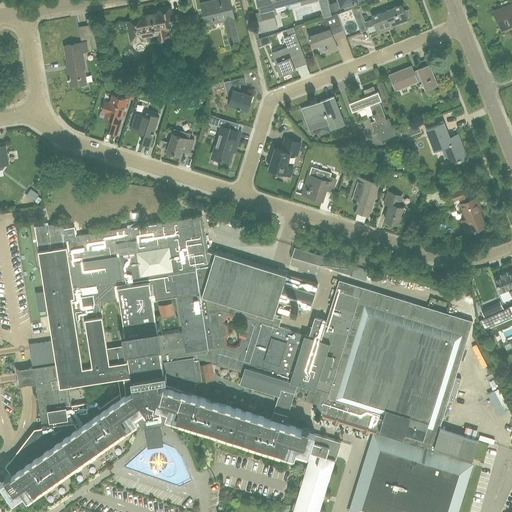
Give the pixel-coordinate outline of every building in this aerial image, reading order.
[(229,42),(238,40),(233,20),(234,19),(229,0),(221,0),(201,5),(206,26),(224,22),(229,42)] [(306,0),(308,4),(317,1),(317,0),(267,0),(256,3),(260,15),(256,16),(260,33),(277,29),(274,16),(277,16),(276,12),(286,9),(286,7),(290,6),(289,2),(296,0),(306,0)] [(339,0),(341,6),(344,5),(345,10),(365,4),(363,0),(339,0)] [(322,5),(324,11),(334,9),(333,3),(322,5)] [(511,4),(495,11),(502,31),(510,28),(511,26),(511,4)] [(367,28),(375,25),(378,34),(393,28),(392,27),(407,21),(401,6),(372,18),(372,19),(364,22),(360,11),(363,10),(361,5),(351,9),(361,32),(368,29),(367,28)] [(181,16),(172,18),(170,11),(158,13),(141,16),(142,21),(135,22),(133,21),(130,21),(129,23),(120,24),(120,30),(128,28),(131,43),(134,42),(135,43),(142,42),(143,41),(146,40),(145,37),(154,36),(156,37),(157,43),(155,44),(156,44),(170,42),(170,41),(182,39),(180,31),(184,31),(181,16)] [(320,50),(327,48),(328,52),(338,49),(334,39),(345,35),(337,15),(324,19),(328,28),(330,27),(331,29),(310,37),(314,47),(318,46),(320,50)] [(197,37),(205,36),(202,23),(195,25),(197,37)] [(91,49),(96,48),(93,24),(79,27),(81,40),(89,39),(91,49)] [(294,28),(297,36),(303,34),(300,26),(294,28)] [(282,60),(275,62),(279,76),(296,70),(295,68),(291,57),(303,52),(293,27),(286,29),(288,35),(283,37),(287,46),(278,50),(282,60)] [(268,35),(261,38),(262,45),(271,42),(268,35)] [(81,52),(87,51),(85,42),(72,45),(73,53),(67,54),(69,65),(68,65),(70,78),(68,78),(70,86),(86,84),(83,68),(84,68),(81,52)] [(424,90),(437,85),(429,65),(414,71),(412,66),(389,75),(395,91),(421,81),(424,90)] [(244,77),(232,80),(224,82),(227,96),(231,97),(228,105),(246,111),(251,96),(241,93),(240,85),(245,83),(244,77)] [(130,85),(126,96),(133,99),(137,87),(130,85)] [(373,87),(364,91),(366,97),(350,103),(353,111),(369,105),(376,121),(371,123),(374,131),(377,130),(381,141),(396,135),(395,134),(400,133),(398,128),(393,129),(389,119),(386,120),(378,101),(380,100),(377,93),(375,94),(373,87)] [(105,119),(113,122),(112,127),(110,133),(117,136),(123,119),(120,118),(126,100),(112,96),(109,104),(104,102),(102,110),(107,112),(105,119)] [(331,130),(344,125),(334,97),(302,109),(310,131),(328,124),(331,130)] [(149,146),(158,116),(150,114),(149,117),(135,113),(131,130),(144,134),(141,143),(149,146)] [(221,126),(213,155),(221,157),(220,160),(228,163),(232,151),(234,152),(240,132),(237,131),(239,123),(219,118),(217,125),(221,126)] [(443,123),(427,129),(435,151),(443,147),(450,164),(458,161),(458,162),(461,161),(461,159),(465,157),(466,159),(467,162),(468,161),(458,135),(449,138),(443,123)] [(403,138),(412,134),(409,127),(400,131),(403,138)] [(190,152),(194,140),(173,133),(170,143),(162,140),(160,147),(167,150),(167,151),(180,156),(182,150),(190,152)] [(296,156),(299,143),(285,139),(282,150),(276,148),(270,169),(290,175),(292,167),(286,166),(290,154),(296,156)] [(7,152),(6,146),(0,146),(0,164),(9,163),(8,161),(10,159),(9,154),(7,152)] [(309,176),(303,195),(323,201),(326,190),(332,192),(335,180),(330,178),(331,173),(312,167),(309,176)] [(374,196),(378,183),(356,177),(349,200),(359,203),(357,211),(368,214),(373,196),(374,196)] [(457,184),(448,188),(449,189),(451,194),(459,191),(457,184)] [(466,233),(484,226),(476,205),(478,204),(476,197),(469,200),(465,189),(459,191),(451,194),(446,196),(449,202),(459,199),(467,219),(462,221),(466,233)] [(41,204),(45,198),(34,191),(30,196),(41,204)] [(401,225),(404,217),(400,216),(403,207),(399,206),(400,201),(397,200),(399,195),(388,192),(384,204),(389,205),(385,220),(401,225)] [(34,373),(35,378),(35,382),(42,423),(92,415),(93,417),(78,428),(74,422),(34,429),(9,462),(5,467),(10,473),(4,477),(5,479),(0,483),(13,500),(24,493),(27,498),(31,495),(32,494),(34,497),(45,490),(46,491),(52,487),(51,486),(73,470),(74,471),(77,472),(82,468),(82,466),(81,464),(87,461),(87,462),(90,462),(95,459),(95,456),(95,455),(117,439),(118,441),(121,439),(124,436),(123,435),(139,424),(140,424),(142,428),(145,427),(148,426),(148,427),(148,428),(149,429),(150,430),(151,430),(152,430),(153,430),(154,430),(155,430),(156,429),(157,428),(157,427),(157,426),(158,426),(158,425),(161,424),(161,425),(163,424),(165,420),(166,416),(288,454),(294,456),(296,450),(300,452),(308,454),(309,452),(310,452),(300,488),(303,489),(299,501),(296,500),(292,511),(319,511),(321,507),(318,506),(321,494),(324,495),(335,459),(336,460),(337,457),(342,442),(315,433),(308,431),(309,429),(303,427),(302,430),(297,428),(285,424),(297,388),(309,392),(308,394),(309,396),(314,398),(319,399),(315,411),(323,413),(324,411),(369,425),(377,428),(376,430),(377,430),(376,435),(374,434),(349,511),(455,511),(472,460),(478,440),(477,440),(464,435),(440,428),(449,399),(454,401),(461,378),(456,377),(473,321),(339,279),(327,320),(315,316),(309,336),(306,335),(305,337),(300,335),(301,332),(296,330),(295,334),(290,332),(291,330),(279,327),(281,319),(274,316),(279,300),(309,309),(317,284),(287,275),(284,274),(285,272),(277,269),(276,272),(270,270),(266,269),(232,259),(233,256),(225,254),(225,256),(214,253),(214,255),(206,253),(202,215),(118,229),(76,235),(75,227),(64,228),(63,222),(52,224),(35,226),(41,267),(44,287),(45,291),(42,291),(36,292),(39,310),(48,309),(49,316),(51,332),(53,340),(50,341),(34,343),(29,344),(29,345),(31,344),(32,348),(32,352),(30,352),(31,354),(33,367),(33,368),(34,373)] [(292,257),(341,272),(350,275),(353,266),(295,248),(292,257)] [(369,266),(371,258),(361,254),(358,263),(369,266)] [(511,271),(507,274),(506,272),(506,273),(502,274),(501,274),(502,276),(494,279),(500,293),(509,289),(511,295),(511,271)] [(485,317),(492,314),(489,307),(482,310),(485,317)] [(511,317),(511,315),(509,308),(497,313),(501,322),(511,317)] [(483,327),(485,328),(488,327),(488,328),(494,325),(490,316),(480,320),(480,322),(481,325),(483,327)] [(24,368),(16,369),(18,377),(19,385),(27,384),(35,382),(34,377),(34,373),(33,368),(33,367),(24,368)]
